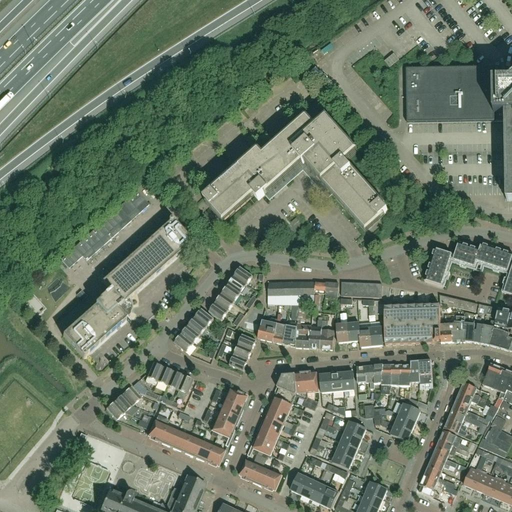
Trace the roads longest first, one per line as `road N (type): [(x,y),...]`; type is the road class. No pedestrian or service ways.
road 1 (motorway): [(0,174),(255,0)]
road 2 (residential): [(155,349),(234,258),(336,266),(396,250)]
road 3 (motorway): [(0,129),(127,0)]
road 4 (residential): [(449,354),(271,369)]
road 5 (residential): [(222,483),(117,439),(82,412)]
road 6 (residential): [(402,501),(449,392),(449,354)]
road 7 (motorway): [(0,103),(105,0)]
road 8 (residential): [(396,250),(407,284),(480,302),(488,279)]
road 9 (residential): [(0,501),(82,412)]
